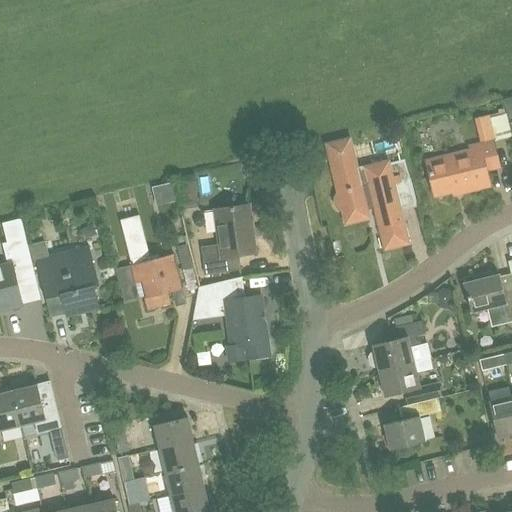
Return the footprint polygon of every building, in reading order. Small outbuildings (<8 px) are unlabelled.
[(347,137),(328,142),(341,194),(340,195),(338,195),(337,197),(336,198),(335,200),(335,202),(335,204),(336,205),(337,207),(339,208),(341,208),(343,209),(344,208),(347,220),(367,216),(366,210),(377,207),(386,246),(405,241),(398,210),(417,205),(406,159),(355,171),(347,137)] [(498,166),(493,142),(492,141),(468,147),(470,154),(428,164),(435,193),(462,186),(463,191),(489,185),(485,169),(498,166)] [(157,203),(172,202),(171,185),(155,186),(157,203)] [(248,204),(215,208),(221,255),(203,258),(205,274),(241,269),(239,254),(255,252),(248,204)] [(135,259),(136,263),(130,264),(134,282),(140,281),(148,310),(171,304),(167,291),(182,287),(174,254),(161,257),(160,252),(148,255),(142,230),(125,234),(131,259),(135,259)] [(37,280),(33,263),(29,245),(27,237),(2,243),(8,265),(0,266),(0,309),(22,304),(17,285),(37,280)] [(50,258),(37,261),(37,262),(46,298),(61,294),(66,313),(85,308),(86,312),(100,309),(94,286),(99,285),(89,245),(49,255),(50,258)] [(465,278),(466,282),(464,283),(471,311),(489,307),(493,324),(511,319),(511,287),(503,290),(499,274),(494,275),(493,271),(465,278)] [(227,360),(245,358),(269,354),(260,295),(245,297),(241,276),(199,286),(195,305),(225,301),(231,346),(225,347),(227,360)] [(452,293),(448,290),(445,289),(442,289),(438,291),(436,293),(435,297),(435,302),(436,305),(439,308),(442,308),(448,308),(453,304),(454,300),(454,296),(452,293)] [(373,346),(374,352),(371,353),(369,357),(371,365),(374,367),(378,367),(379,370),(431,357),(427,344),(421,346),(419,335),(426,333),(422,320),(407,324),(383,330),(385,343),(373,346)] [(480,359),(482,370),(501,365),(498,355),(480,359)] [(431,357),(379,370),(385,396),(405,391),(408,405),(437,397),(441,397),(438,382),(420,387),(417,373),(433,369),(431,357)] [(20,426),(34,422),(37,434),(48,431),(56,429),(61,427),(54,399),(42,402),(37,383),(12,390),(20,426)] [(0,430),(20,426),(12,390),(0,392),(0,430)] [(511,395),(489,401),(497,436),(511,432),(511,395)] [(437,397),(408,405),(398,407),(401,419),(384,424),(390,449),(426,440),(420,416),(441,411),(437,397)] [(132,402),(123,404),(126,418),(135,416),(132,402)] [(159,448),(193,440),(187,416),(154,424),(159,448)] [(130,451),(125,432),(115,435),(119,453),(130,451)] [(193,440),(159,448),(165,471),(198,464),(193,440)] [(129,461),(118,463),(123,481),(133,478),(129,461)] [(84,478),(102,473),(100,462),(82,467),(84,478)] [(198,464),(165,471),(170,495),(204,487),(198,464)] [(79,479),(77,468),(58,472),(61,483),(63,482),(65,490),(75,488),(73,480),(79,479)] [(53,473),(35,478),(37,488),(55,484),(53,473)] [(14,494),(32,489),(30,479),(11,483),(14,494)] [(139,503),(134,484),(124,487),(128,505),(139,503)] [(203,511),(209,511),(204,487),(170,495),(174,511),(203,511)] [(90,504),(91,511),(116,511),(113,498),(90,504)]
